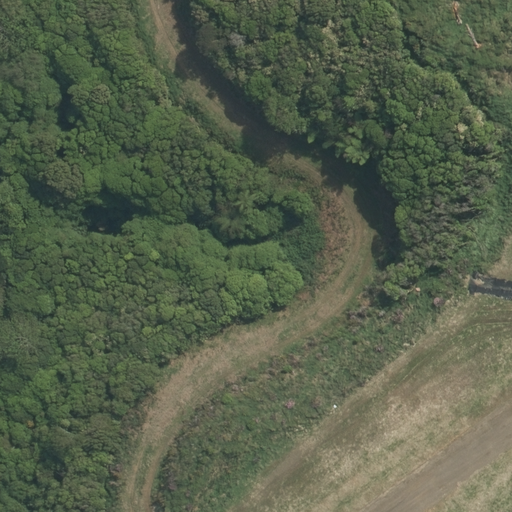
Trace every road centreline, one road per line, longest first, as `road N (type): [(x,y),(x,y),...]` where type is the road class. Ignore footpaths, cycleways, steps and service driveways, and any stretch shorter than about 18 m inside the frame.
road 1 (track): [(132,511),(130,469),(190,386),(292,319),(349,265),(360,204),(308,142),(231,103),(167,36),(159,0)]
road 2 (track): [(511,262),(455,307),(253,511)]
